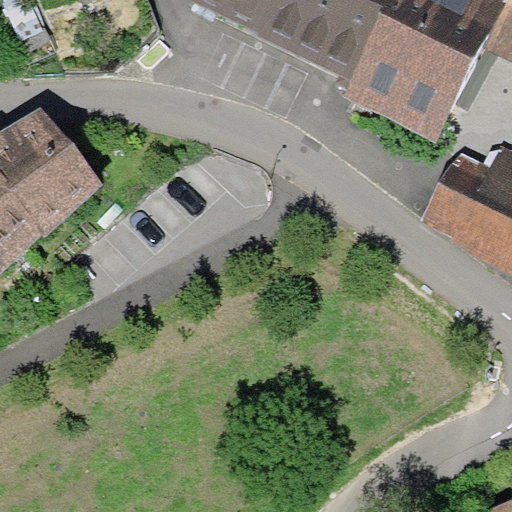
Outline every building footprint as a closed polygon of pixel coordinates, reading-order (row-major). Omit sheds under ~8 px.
[(258,36),(350,78),(386,0),(188,0),(259,33),(258,36)] [(386,0),(350,78),(341,95),(436,142),(482,47),(504,0),(386,0)] [(511,0),(504,0),(482,47),(511,61),(511,0)] [(0,263),(104,189),(42,103),(4,130),(0,125),(0,263)] [(422,222),(511,273),(511,149),(501,144),(490,167),(463,152),(422,222)] [(511,511),(511,499),(489,509),(483,511),(482,511),(511,511)]
